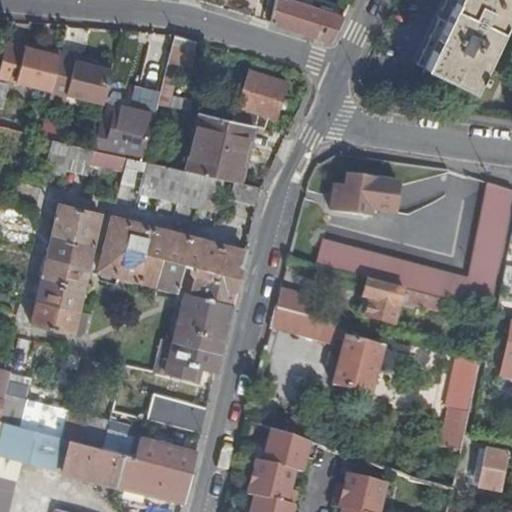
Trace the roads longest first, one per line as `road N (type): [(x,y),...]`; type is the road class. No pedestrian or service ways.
road 1 (residential): [(200,511),(279,191),(321,110)]
road 2 (residential): [(341,65),(188,17),(48,3)]
road 3 (residential): [(321,110),(370,131),(511,153)]
